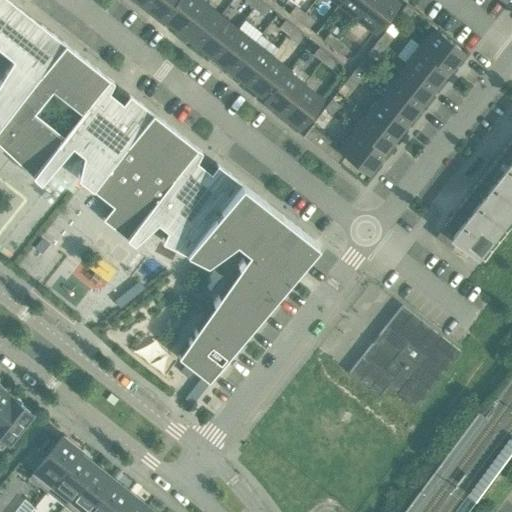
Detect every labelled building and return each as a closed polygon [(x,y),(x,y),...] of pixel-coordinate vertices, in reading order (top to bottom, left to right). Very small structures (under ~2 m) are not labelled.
[(234,240),(248,251),(179,357),(185,363),(194,370),(207,380),(316,242),(13,3),(9,0),(0,0),(0,48),(14,59),(0,80),(0,145),(39,181),(71,145),(82,154),(77,178),(112,205),(102,218),(133,243),(159,220),(167,227),(161,240),(205,262),(234,240)] [(161,19),(176,0),(149,0),(144,6),(161,19)] [(180,31),(203,2),(200,0),(176,0),(161,19),(162,20),(163,18),(180,31)] [(269,7),(259,0),(253,7),(262,15),(269,7)] [(356,17),(369,0),(341,0),(339,3),(356,17)] [(374,31),(397,2),(395,0),(369,0),(356,17),(374,31)] [(197,44),(220,15),(203,2),(180,31),(197,44)] [(406,19),(414,10),(406,4),(398,13),(406,19)] [(305,13),(295,5),(288,13),(298,21),(305,13)] [(307,28),(313,20),(305,13),(298,21),(307,28)] [(214,58),(237,29),(220,15),(197,44),(214,58)] [(294,27),(284,19),(278,27),(288,35),(294,27)] [(297,42),(303,34),(294,27),(288,35),(297,42)] [(462,51),(433,28),(419,45),(448,68),(462,51)] [(231,71),(254,42),(237,29),(214,58),(231,71)] [(385,46),(392,37),(384,31),(377,40),(385,46)] [(339,40),(329,32),(322,40),(332,48),(339,40)] [(347,47),(339,40),(332,48),(341,55),(347,47)] [(385,46),(377,40),(369,49),(377,56),(385,46)] [(248,84),(270,55),(254,42),(231,71),(248,84)] [(448,68),(419,45),(406,62),(435,85),(448,68)] [(322,61),(328,53),(318,46),(312,54),(322,61)] [(337,61),(328,53),(322,61),(331,69),(337,61)] [(263,100),(287,69),(270,55),(248,84),(264,97),(263,99),(263,100)] [(435,85),(406,62),(392,79),(422,102),(435,85)] [(358,80),(365,71),(357,65),(350,74),(358,80)] [(280,113),(303,84),(287,71),(288,69),(287,69),(263,100),(280,113)] [(351,89),(358,80),(350,74),(343,83),(351,89)] [(422,102),(392,79),(379,96),(408,119),(422,102)] [(298,127),(321,98),(303,84),(280,113),(298,127)] [(408,119),(379,96),(365,114),(394,137),(408,119)] [(331,114),(339,105),(331,98),(323,108),(331,114)] [(381,153),(394,137),(365,114),(352,130),(381,153)] [(381,153),(352,130),(340,146),(312,124),(313,124),(312,123),(302,135),(338,164),(339,163),(338,162),(345,154),(367,171),(381,153)] [(476,256),(511,210),(511,137),(434,236),(465,261),(471,252),(476,256)] [(41,253),(48,244),(41,237),(33,247),(41,253)] [(128,301),(144,288),(138,280),(121,293),(128,301)] [(414,408),(459,350),(401,305),(348,372),(377,395),(385,386),(414,408)] [(188,378),(194,370),(185,363),(179,371),(188,378)] [(0,410),(11,397),(2,389),(3,387),(0,384),(0,410)] [(13,398),(11,397),(0,410),(0,448),(30,411),(20,404),(21,401),(15,396),(13,398)] [(78,453),(80,451),(61,436),(28,477),(46,491),(77,452),(78,453)] [(94,465),(78,453),(77,452),(46,491),(63,505),(94,465)] [(72,511),(84,511),(111,479),(94,465),(63,505),(72,511)] [(112,511),(128,492),(111,479),(84,511),(112,511)] [(128,492),(112,511),(139,511),(145,505),(128,492)]
